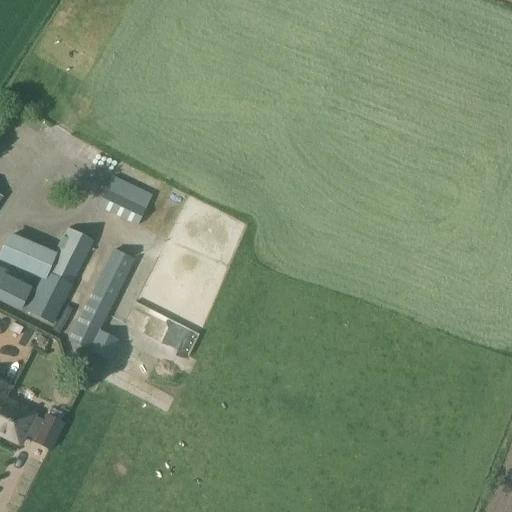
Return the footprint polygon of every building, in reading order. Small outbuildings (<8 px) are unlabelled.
[(111,177),(97,208),(136,227),(151,196),(111,177)] [(52,325),(93,242),(66,228),(25,312),(52,325)] [(48,253),(8,236),(0,253),(41,271),(48,253)] [(119,340),(100,330),(134,260),(113,249),(67,341),(109,361),(119,340)] [(0,267),(0,301),(20,311),(32,288),(4,275),(6,271),(0,267)] [(33,416),(34,415),(1,399),(7,387),(0,383),(0,434),(19,444),(25,431),(36,437),(34,442),(48,449),(61,424),(46,416),(44,421),(33,416)]
